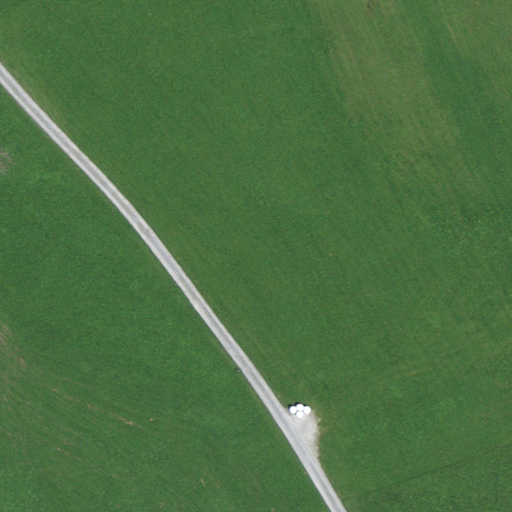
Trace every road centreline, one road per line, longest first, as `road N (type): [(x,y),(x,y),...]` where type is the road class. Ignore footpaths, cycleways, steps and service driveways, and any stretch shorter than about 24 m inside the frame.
road 1 (track): [(340,511),(294,431),(150,238),(0,72)]
road 2 (track): [(294,431),(325,407),(494,342),(511,327)]
